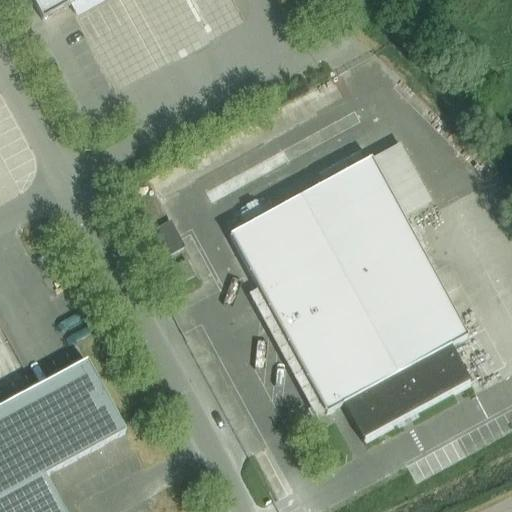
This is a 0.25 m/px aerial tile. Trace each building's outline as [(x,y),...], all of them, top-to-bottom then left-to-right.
[(30,0),(42,22),(83,0),(30,0)] [(401,145),(371,161),(404,221),(433,205),(401,145)] [(343,408),(363,444),(471,386),(450,349),(467,340),(371,162),(229,239),(326,416),(343,408)] [(186,262),(177,267),(185,283),(195,278),(186,262)] [(87,364),(0,410),(0,511),(62,511),(44,479),(125,435),(87,364)]
